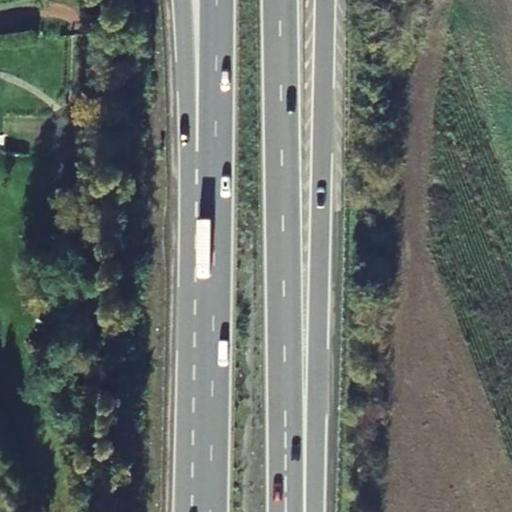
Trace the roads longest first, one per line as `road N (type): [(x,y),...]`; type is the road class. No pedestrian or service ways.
road 1 (trunk): [(286,511),(317,347),(325,0)]
road 2 (trunk): [(286,511),(279,0)]
road 3 (trunk): [(216,156),(211,511)]
road 4 (trunk): [(189,0),(216,156)]
road 5 (trunk): [(217,0),(216,156)]
